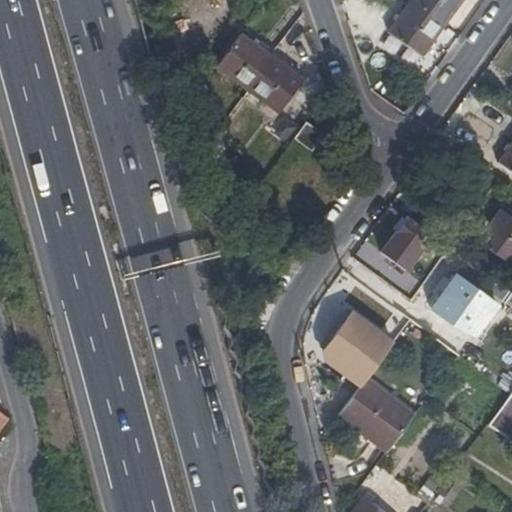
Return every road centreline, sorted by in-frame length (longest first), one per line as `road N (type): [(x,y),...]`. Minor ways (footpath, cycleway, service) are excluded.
road 1 (motorway): [(9,0),(152,511)]
road 2 (motorway): [(231,511),(198,364),(90,0)]
road 3 (residential): [(315,511),(280,371),(293,301),(400,146)]
road 4 (residential): [(400,146),(507,0)]
road 5 (residential): [(400,146),(361,117),(320,0)]
road 6 (residential): [(29,511),(29,448),(0,347)]
